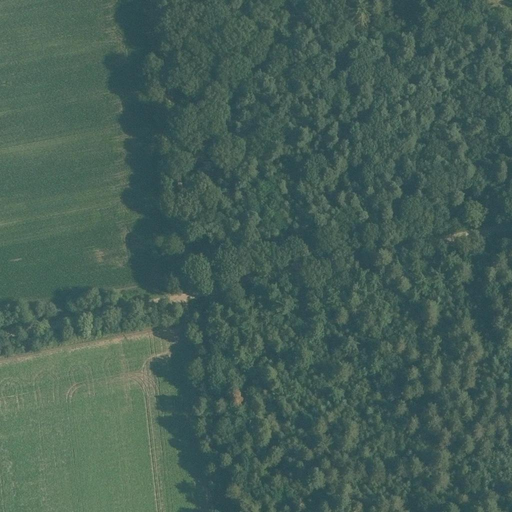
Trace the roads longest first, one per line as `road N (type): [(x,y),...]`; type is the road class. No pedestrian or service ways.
road 1 (track): [(0,330),(511,227)]
road 2 (track): [(185,293),(160,0)]
